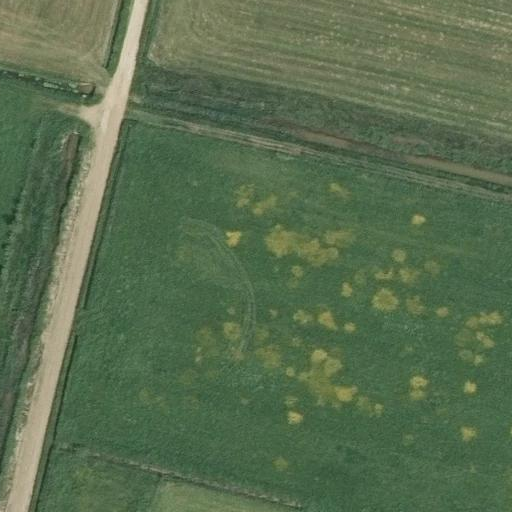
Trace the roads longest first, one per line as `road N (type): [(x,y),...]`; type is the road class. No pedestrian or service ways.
road 1 (track): [(18,511),(141,0)]
road 2 (track): [(511,198),(114,111),(88,115),(0,97)]
